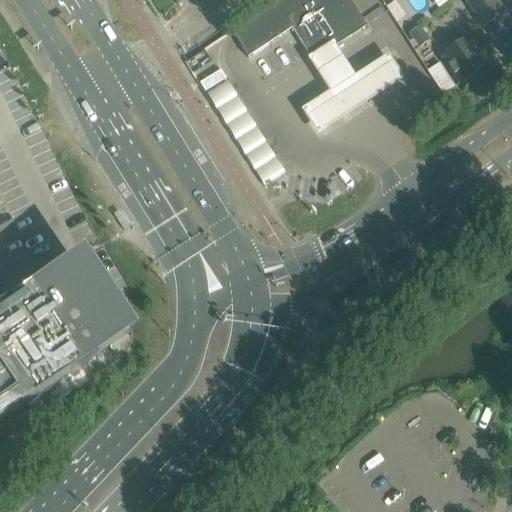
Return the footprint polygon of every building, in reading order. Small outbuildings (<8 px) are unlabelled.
[(367,28),(348,0),(282,0),(231,34),(237,43),(248,60),(292,31),(312,63),(343,44),(367,28)] [(505,14),(495,0),(462,0),(483,29),(505,14)] [(429,42),(419,29),(410,35),(419,49),(429,42)] [(486,66),(467,40),(467,41),(462,34),(450,42),(455,49),(442,59),(461,84),(486,66)] [(310,59),(310,64),(329,95),(301,115),(316,139),(404,81),(388,58),(355,78),(335,48),(310,59)] [(87,368),(138,332),(85,253),(32,289),(25,294),(19,298),(0,310),(0,426),(22,411),(50,393),(72,378),(87,368)]
